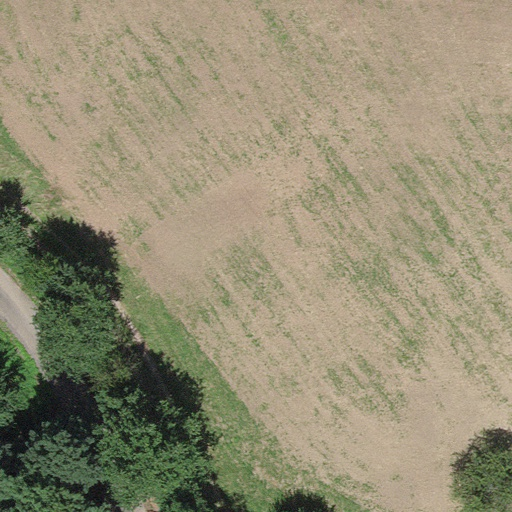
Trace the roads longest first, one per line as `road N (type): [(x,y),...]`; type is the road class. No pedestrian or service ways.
road 1 (track): [(0,199),(92,292),(159,400),(205,511)]
road 2 (track): [(123,511),(59,371),(0,298)]
